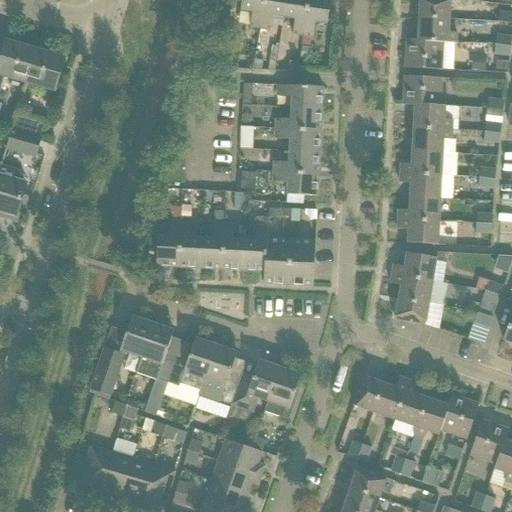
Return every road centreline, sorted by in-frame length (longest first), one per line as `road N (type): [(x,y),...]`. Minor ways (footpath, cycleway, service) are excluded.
road 1 (residential): [(342,328),(360,0)]
road 2 (unclassified): [(47,251),(110,28)]
road 3 (residential): [(331,365),(130,297),(130,284)]
road 4 (residential): [(511,384),(342,328)]
road 5 (residential): [(279,511),(331,365)]
